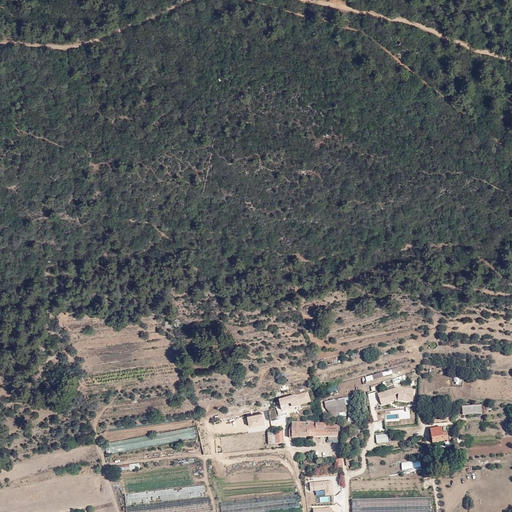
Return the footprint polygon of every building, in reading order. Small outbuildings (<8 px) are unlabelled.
[(418,361),(415,351),(318,378),(321,387),(418,361)] [(409,380),(406,367),(329,389),(333,401),(409,380)] [(414,402),(414,388),(394,388),(377,393),(381,405),(383,405),(394,402),(414,402)] [(350,407),(349,400),(341,401),(321,405),(323,411),(326,415),(337,416),(344,415),(342,408),(350,407)] [(481,404),(463,408),(464,415),(483,412),(481,404)] [(281,409),(282,414),(298,409),(297,405),(281,409)] [(276,414),(253,418),(255,429),(278,426),(276,414)] [(450,415),(434,417),(435,423),(438,423),(438,424),(444,424),(444,422),(446,421),(445,419),(450,418),(450,415)] [(291,434),(291,441),(326,441),(326,444),(336,444),(336,426),(291,426),(291,434)] [(196,437),(194,427),(105,444),(107,454),(196,437)] [(447,445),(447,437),(443,437),(443,432),(432,432),(431,445),(442,445),(447,445)] [(281,433),(267,433),(267,446),(281,445),(281,433)] [(348,450),(360,449),(359,433),(352,433),(352,437),(344,436),(344,443),(341,443),(341,452),(342,452),(349,452),(348,450)] [(386,437),(374,439),(375,446),(387,444),(386,437)] [(293,464),(292,454),(212,462),(213,472),(293,464)] [(420,460),(401,461),(402,472),(421,470),(420,460)] [(202,464),(115,474),(116,484),(203,474),(202,464)] [(211,483),(295,475),(293,466),(210,474),(211,483)] [(204,475),(119,485),(120,494),(122,494),(124,506),(208,496),(207,486),(205,486),(204,475)] [(295,487),(295,475),(211,483),(212,494),(217,494),(295,487)] [(297,496),(295,487),(217,494),(217,505),(219,505),(298,496),(297,496)] [(278,511),(299,510),(298,496),(219,505),(220,511),(278,511)] [(211,511),(210,498),(126,507),(126,511),(211,511)] [(350,511),(426,511),(427,503),(350,504),(350,511)]
